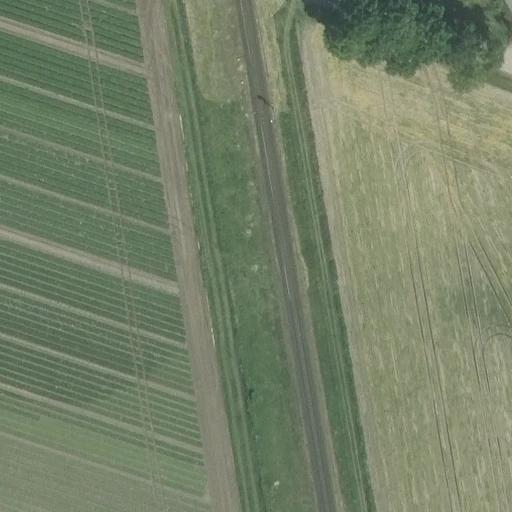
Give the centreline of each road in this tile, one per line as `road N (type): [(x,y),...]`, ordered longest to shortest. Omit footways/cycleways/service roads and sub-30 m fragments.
road 1 (track): [(364,511),(285,41),(292,0)]
road 2 (unclassified): [(511,63),(329,0)]
